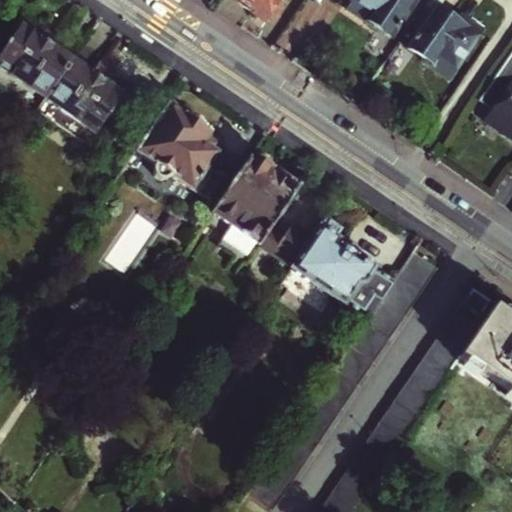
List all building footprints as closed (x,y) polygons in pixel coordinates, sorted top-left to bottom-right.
[(238,0),(265,18),(277,0),(238,0)] [(376,52),(404,12),(386,0),(322,0),(320,3),(339,16),(334,23),(376,52)] [(449,34),(466,47),(473,51),(484,35),(460,18),(449,34)] [(0,55),(0,68),(45,99),(73,58),(22,23),(0,55)] [(445,40),(420,23),(392,63),(435,92),(466,47),(449,34),(445,40)] [(511,48),(474,102),(488,112),(484,117),(501,129),(498,133),(511,143),(511,48)] [(125,93),(73,58),(45,99),(96,135),(125,93)] [(0,85),(37,111),(45,99),(0,68),(0,85)] [(45,99),(37,111),(88,147),(96,135),(45,99)] [(173,100),(170,104),(179,111),(182,107),(173,100)] [(225,143),(179,111),(170,104),(128,166),(183,204),(192,192),(216,207),(233,183),(209,166),(225,143)] [(301,188),(252,154),(233,183),(216,207),(237,222),(224,242),(250,260),(264,240),(297,262),(314,238),(282,215),(301,188)] [(297,262),(293,267),(369,320),(393,284),(338,242),(339,240),(334,237),(340,229),(326,219),(314,238),(297,262)] [(273,510),(383,348),(392,336),(437,269),(415,253),(393,284),(369,320),(345,355),(250,495),(273,510)] [(460,301),(386,413),(378,424),(318,511),(352,511),(458,355),(463,349),(471,337),(479,325),(492,306),(494,304),(472,289),(463,303),(460,301)] [(479,325),(471,337),(463,349),(458,355),(511,392),(511,319),(492,306),(479,325)]
